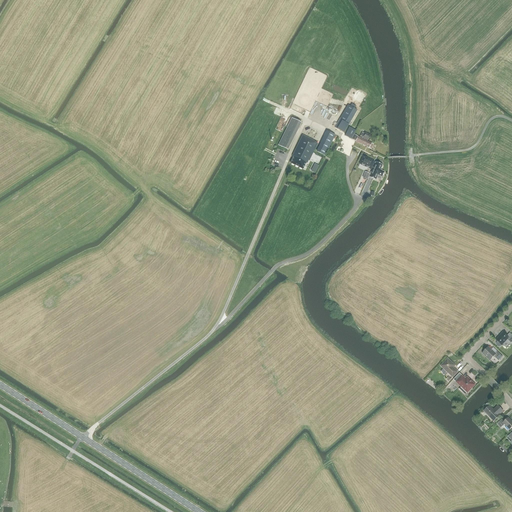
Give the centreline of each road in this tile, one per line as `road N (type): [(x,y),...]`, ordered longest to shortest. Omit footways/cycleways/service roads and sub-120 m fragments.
road 1 (primary): [(199,511),(0,384)]
road 2 (residential): [(511,403),(468,356),(511,305)]
